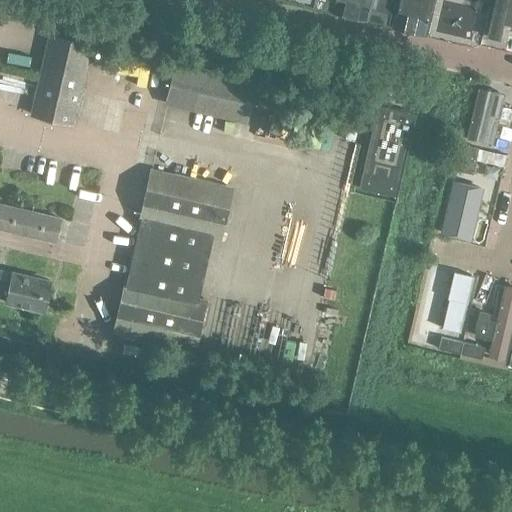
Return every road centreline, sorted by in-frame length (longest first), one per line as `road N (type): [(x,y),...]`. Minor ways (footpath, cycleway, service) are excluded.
road 1 (unclassified): [(511,505),(0,385)]
road 2 (residential): [(511,74),(231,0)]
